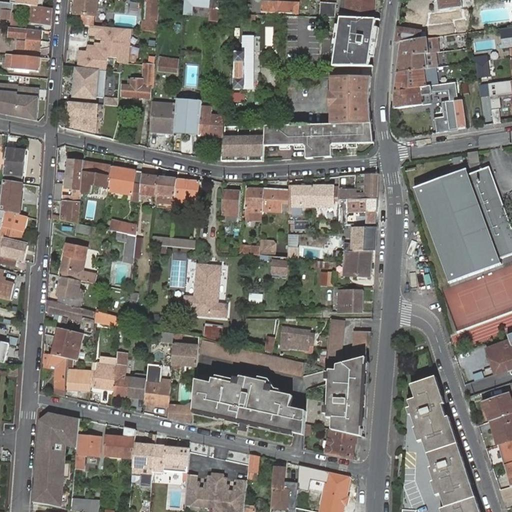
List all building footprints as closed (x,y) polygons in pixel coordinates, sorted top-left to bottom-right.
[(77,0),(76,14),(97,16),(98,0),(77,0)] [(157,32),(159,0),(145,0),(146,3),(149,3),(148,22),(144,22),(143,31),(157,32)] [(359,0),(359,14),(355,14),(355,18),(376,19),(376,0),(359,0)] [(439,0),(441,11),(450,9),(451,18),(464,16),(461,0),(439,0)] [(263,2),(262,13),(293,14),(294,4),(263,2)] [(335,18),(336,3),(320,2),(319,17),(335,18)] [(12,16),(13,5),(3,4),(1,20),(11,21),(12,16)] [(52,25),(53,9),(37,7),(32,7),(31,24),(52,25)] [(217,22),(218,8),(210,8),(209,21),(217,22)] [(124,21),(123,29),(135,30),(136,22),(124,21)] [(421,32),(399,28),(397,42),(403,42),(420,40),(421,32)] [(41,50),(42,31),(11,29),(10,38),(29,40),(28,43),(21,42),(21,49),(28,50),(28,49),(41,50)] [(78,43),(77,50),(78,50),(78,57),(99,59),(101,38),(80,36),(79,43),(78,43)] [(420,40),(403,42),(400,57),(425,54),(430,54),(432,53),(440,52),(438,37),(428,39),(420,40)] [(373,66),(376,51),(354,50),(351,66),(373,66)] [(235,53),(235,90),(245,90),(245,53),(235,53)] [(433,68),(432,53),(430,54),(425,54),(427,69),(431,68),(433,68)] [(425,54),(400,57),(398,73),(427,69),(425,54)] [(39,72),(40,59),(5,56),(5,59),(8,59),(7,70),(39,72)] [(161,58),(160,71),(178,73),(179,60),(161,58)] [(152,66),(145,65),(144,80),(133,79),(132,86),(123,85),(122,97),(151,99),(152,88),(154,88),(156,66),(152,66)] [(427,69),(398,73),(396,91),(426,87),(426,84),(431,84),(433,81),(431,68),(427,69)] [(96,97),(98,81),(99,71),(77,69),(74,98),(96,99),(96,97)] [(372,77),(331,78),(332,94),(370,93),(372,77)] [(426,87),(396,91),(395,109),(432,104),(431,96),(433,93),(449,91),(451,101),(446,102),(448,120),(440,121),(442,132),(458,129),(455,101),(459,100),(456,83),(426,87)] [(501,123),(497,83),(489,84),(494,124),(501,123)] [(0,113),(38,121),(40,90),(19,88),(19,87),(0,85),(0,113)] [(229,93),(229,102),(245,102),(245,94),(229,93)] [(370,93),(332,94),(332,125),(339,125),(348,125),(372,124),(370,93)] [(104,105),(118,107),(118,99),(112,99),(105,98),(104,105)] [(467,128),(463,100),(459,100),(455,101),(458,129),(467,128)] [(150,133),(175,135),(175,132),(177,106),(152,104),(151,122),(150,133)] [(72,105),(70,128),(91,130),(92,113),(96,113),(97,107),(72,105)] [(180,135),(200,137),(202,115),(202,107),(199,106),(199,111),(182,109),(180,135)] [(202,115),(200,137),(222,139),(225,118),(212,116),(212,115),(208,115),(208,118),(205,118),(206,115),(202,115)] [(104,121),(101,134),(113,136),(116,124),(104,121)] [(375,146),(376,145),(376,142),(372,124),(348,125),(348,147),(375,146)] [(348,147),(348,125),(339,125),(332,125),(305,126),(305,149),(305,159),(333,157),(333,151),(337,147),(348,147)] [(284,127),(283,127),(282,127),(266,128),(264,151),(305,149),(305,126),(286,127),(284,127)] [(28,154),(8,151),(7,158),(5,179),(23,183),(28,154)] [(478,152),(469,153),(470,163),(480,161),(478,152)] [(83,192),(85,164),(69,162),(67,186),(72,187),(72,190),(78,191),(78,194),(75,194),(75,198),(65,197),(64,202),(82,204),(83,192)] [(111,187),(113,168),(85,164),(83,192),(93,193),(95,185),(111,187)] [(449,283),(450,284),(502,264),(502,263),(500,264),(498,260),(511,254),(511,227),(490,167),(467,175),(465,171),(468,170),(467,169),(415,188),(415,189),(417,188),(421,199),(420,200),(420,201),(422,201),(426,211),(424,211),(425,212),(426,212),(430,223),(429,223),(429,225),(430,224),(434,234),(433,235),(433,236),(435,236),(438,245),(437,246),(437,247),(439,247),(443,258),(442,259),(442,260),(443,260),(447,270),(446,271),(447,272),(448,272),(452,282),(449,283)] [(134,192),(141,194),(143,177),(144,173),(137,172),(137,171),(113,168),(111,187),(110,191),(111,191),(133,194),(134,192)] [(348,177),(340,177),(340,188),(339,202),(347,202),(355,201),(378,200),(379,174),(357,176),(356,191),(346,192),(348,177)] [(143,177),(141,194),(158,196),(158,194),(159,179),(143,177)] [(5,179),(1,211),(19,215),(23,183),(5,179)] [(178,180),(159,179),(158,194),(160,194),(159,200),(169,201),(169,205),(175,205),(178,180)] [(200,183),(178,180),(175,205),(190,207),(191,201),(198,202),(200,183)] [(315,188),(289,188),(289,191),(289,192),(289,207),(293,207),(293,214),(303,215),(304,208),(315,208),(315,188)] [(340,188),(315,188),(315,208),(339,208),(339,202),(340,188)] [(263,212),(264,190),(247,189),(246,214),(263,215),(263,212)] [(289,191),(264,190),(263,212),(283,213),(283,201),(289,202),(289,192),(289,191)] [(241,192),(224,191),(223,217),(240,217),(241,192)] [(355,214),(377,212),(378,200),(355,201),(355,214)] [(63,218),(54,216),(54,219),(80,225),(82,204),(64,202),(63,218)] [(339,202),(339,208),(339,216),(347,216),(347,202),(339,202)] [(1,216),(0,216),(0,228),(8,231),(8,229),(23,232),(27,217),(19,215),(1,211),(1,216)] [(376,251),(377,228),(358,228),(357,248),(353,248),(353,251),(370,251),(376,251)] [(0,247),(3,249),(2,256),(0,262),(0,263),(15,267),(17,259),(24,261),(28,243),(0,236),(0,247)] [(252,241),(241,240),(241,254),(254,255),(255,243),(252,241)] [(273,243),(261,242),(261,250),(261,251),(261,255),(275,257),(276,246),(273,243)] [(62,276),(81,280),(97,283),(99,274),(84,271),(89,249),(69,244),(62,276)] [(290,249),(290,258),(295,259),(297,259),(298,250),(290,249)] [(370,251),(353,251),(350,251),(350,254),(345,254),(345,258),(349,258),(348,272),(344,272),(344,275),(368,277),(370,251)] [(271,258),(270,275),(286,276),(287,259),(271,258)] [(200,260),(198,285),(201,285),(202,273),(209,273),(210,261),(200,260)] [(201,285),(198,285),(197,299),(188,299),(187,310),(196,311),(196,317),(227,319),(229,307),(219,306),(222,262),(210,261),(209,273),(202,273),(201,285)] [(0,268),(0,296),(10,299),(14,283),(2,280),(5,270),(0,268)] [(333,287),(335,272),(320,271),(319,286),(333,287)] [(79,292),(81,280),(62,276),(57,296),(83,302),(85,294),(79,292)] [(348,280),(335,278),(335,286),(347,287),(348,280)] [(339,312),(364,312),(364,292),(339,291),(339,312)] [(249,292),(248,303),(262,304),(263,294),(249,292)] [(97,312),(80,308),(80,309),(52,302),(49,312),(64,316),(63,321),(71,323),(73,318),(87,321),(84,334),(86,335),(93,337),(97,323),(97,312)] [(344,322),(332,320),(326,359),(339,361),(344,322)] [(53,356),(68,360),(78,363),(86,335),(84,334),(61,329),(53,356)] [(209,341),(218,343),(223,344),(223,330),(208,329),(207,340),(209,341)] [(284,329),(282,342),(286,342),(286,340),(290,340),(290,339),(308,342),(310,332),(284,329)] [(511,334),(509,336),(511,342),(488,350),(497,375),(511,369),(511,334)] [(272,352),(275,339),(268,337),(265,350),(272,352)] [(354,358),(367,359),(368,339),(355,338),(354,358)] [(0,360),(5,362),(8,341),(0,339),(0,360)] [(201,352),(217,356),(218,343),(209,341),(207,340),(204,340),(201,352)] [(218,343),(217,356),(298,376),(302,363),(223,344),(218,343)] [(173,367),(198,368),(200,347),(174,345),(173,367)] [(115,391),(115,396),(129,397),(130,381),(125,380),(126,356),(117,355),(117,365),(115,391)] [(56,388),(66,389),(68,360),(53,356),(52,356),(49,365),(53,366),(53,363),(56,364),(58,367),(58,379),(56,379),(56,388)] [(365,402),(367,365),(367,359),(340,369),(339,374),(332,373),(332,377),(331,384),(330,409),(329,416),(329,420),(334,421),(333,432),(337,432),(357,437),(360,438),(362,439),(363,432),(364,421),(358,421),(365,402)] [(92,389),(115,391),(117,365),(97,364),(96,372),(93,372),(92,389)] [(92,393),(92,389),(93,372),(93,367),(88,365),(88,367),(87,372),(70,371),(68,391),(92,393)] [(214,392),(212,414),(216,415),(237,419),(250,422),(271,427),(277,428),(280,414),(275,413),(276,410),(289,413),(291,409),(293,398),(268,391),(270,384),(242,378),(241,382),(240,385),(229,383),(218,380),(215,380),(214,392)] [(442,392),(437,378),(412,386),(416,399),(410,401),(412,407),(408,409),(411,416),(413,415),(416,427),(415,428),(419,442),(424,441),(432,468),(430,468),(435,481),(433,482),(437,496),(473,485),(468,471),(462,474),(460,468),(467,466),(450,418),(448,419),(444,406),(446,405),(444,398),(438,400),(436,394),(442,392)] [(194,409),(212,414),(214,392),(215,380),(214,379),(213,384),(197,380),(195,404),(194,409)] [(146,406),(170,407),(172,384),(168,384),(167,387),(157,386),(157,381),(147,380),(146,406)] [(136,393),(135,405),(144,405),(144,394),(136,393)] [(491,422),(492,421),(511,414),(511,401),(509,394),(486,403),(491,422)] [(179,408),(176,421),(193,425),(194,413),(194,409),(195,404),(188,409),(179,408)] [(170,407),(169,420),(176,421),(179,408),(170,407)] [(292,431),(306,435),(306,432),(306,425),(306,413),(291,409),(289,413),(276,410),(275,413),(280,414),(277,428),(292,431)] [(49,412),(41,422),(34,504),(69,511),(70,503),(70,499),(74,468),(74,463),(64,462),(66,441),(77,442),(79,419),(49,412)] [(500,445),(511,441),(511,414),(492,421),(498,445),(500,445)] [(271,430),(271,427),(250,422),(249,425),(271,430)] [(124,438),(107,437),(104,456),(134,459),(135,445),(137,432),(126,429),(124,438)] [(330,441),(329,456),(352,461),(356,462),(357,437),(337,432),(336,442),(330,441)] [(168,438),(157,436),(156,446),(153,469),(158,470),(159,464),(165,464),(164,473),(188,475),(190,449),(167,448),(168,438)] [(79,452),(76,452),(75,460),(74,463),(74,468),(82,469),(84,456),(97,457),(99,439),(80,437),(79,452)] [(511,463),(511,441),(500,445),(505,465),(507,465),(511,463)] [(146,446),(135,445),(134,459),(132,476),(152,477),(153,469),(156,446),(147,445),(146,446)] [(261,458),(250,456),(249,480),(258,482),(261,458)] [(286,471),(275,470),(272,498),(278,499),(278,509),(289,510),(291,492),(284,491),(286,471)] [(198,476),(188,475),(185,505),(214,509),(213,511),(245,511),(249,480),(237,479),(236,490),(227,489),(228,477),(208,475),(207,488),(197,487),(198,476)] [(321,511),(342,511),(347,486),(327,482),(321,511)] [(473,485),(437,496),(442,509),(478,498),(473,485)] [(304,498),(297,496),(296,509),(303,510),(304,498)] [(482,511),(478,498),(442,509),(442,511),(482,511)] [(70,503),(69,511),(72,511),(98,511),(99,503),(91,501),(90,506),(70,503)]
